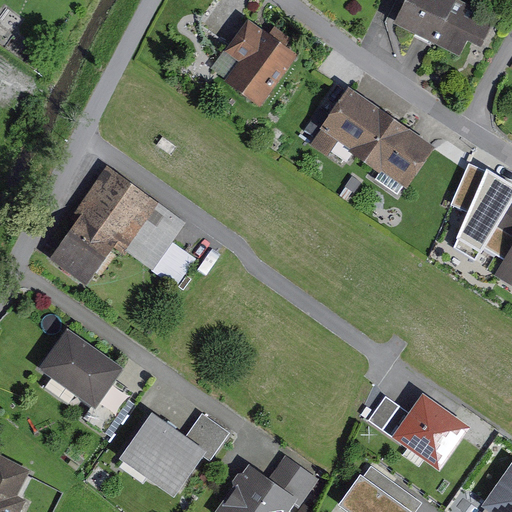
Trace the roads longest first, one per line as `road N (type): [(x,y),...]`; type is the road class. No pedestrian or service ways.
road 1 (residential): [(0,293),(153,0)]
road 2 (residential): [(289,0),(511,154)]
